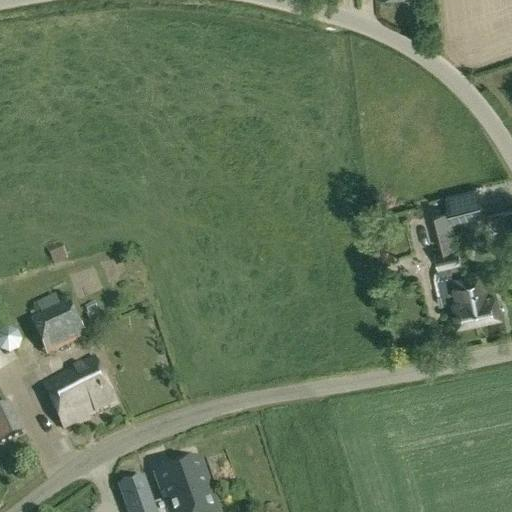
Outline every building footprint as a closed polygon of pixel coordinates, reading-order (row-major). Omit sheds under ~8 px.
[(452,223),(483,215),(477,188),(445,195),(452,223)] [(442,251),(457,247),(448,212),(433,216),(442,251)] [(457,248),(457,247),(442,251),(439,252),(434,253),(438,269),(461,264),(457,248)] [(474,321),(466,275),(464,276),(461,264),(438,269),(436,282),(441,304),(453,301),(458,324),(474,321)] [(488,271),(466,275),(474,321),(500,315),(495,292),(492,292),(488,271)] [(86,339),(70,303),(62,306),(58,296),(36,306),(41,316),(30,321),(46,358),(60,351),(76,344),(86,339)] [(74,373),(44,387),(64,430),(94,416),(116,406),(94,360),(73,371),(74,373)] [(8,405),(0,408),(0,445),(22,435),(8,405)] [(164,502),(167,511),(218,511),(201,462),(156,478),(164,502)] [(167,511),(164,502),(163,503),(153,506),(145,480),(119,489),(127,511),(167,511)]
